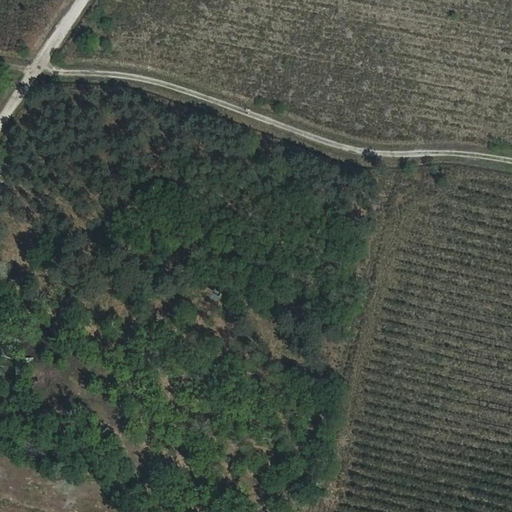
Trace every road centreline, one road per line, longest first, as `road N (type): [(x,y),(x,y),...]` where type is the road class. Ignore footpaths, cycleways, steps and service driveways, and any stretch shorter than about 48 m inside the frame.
road 1 (track): [(511,158),(341,145),(198,92),(126,75),(40,69),(0,127)]
road 2 (track): [(87,0),(40,69),(0,64)]
